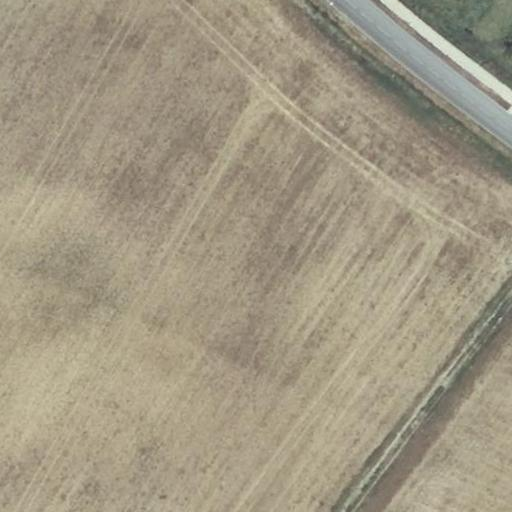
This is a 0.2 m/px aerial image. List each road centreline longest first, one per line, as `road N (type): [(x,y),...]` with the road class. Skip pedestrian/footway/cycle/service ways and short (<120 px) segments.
road 1 (track): [(352,511),(511,298)]
road 2 (tertiary): [(352,0),(511,127)]
